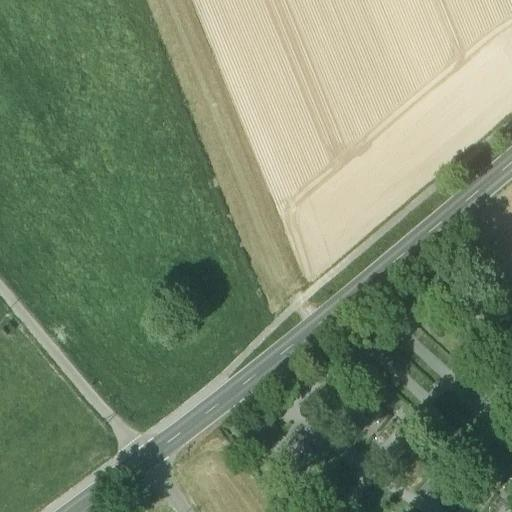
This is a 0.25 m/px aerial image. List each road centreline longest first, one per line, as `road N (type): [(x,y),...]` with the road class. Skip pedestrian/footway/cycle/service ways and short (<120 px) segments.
road 1 (tertiary): [(511,161),(72,511)]
road 2 (track): [(0,294),(141,461)]
